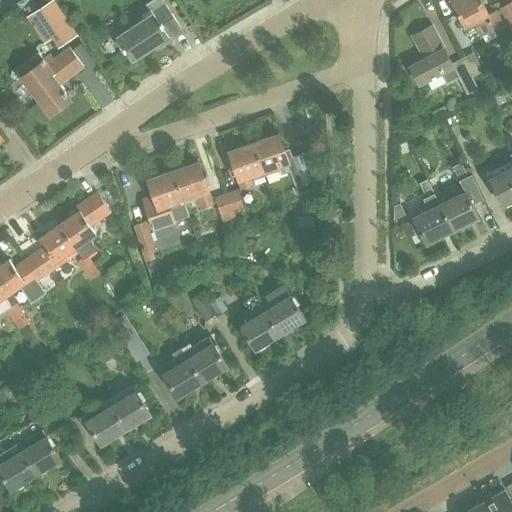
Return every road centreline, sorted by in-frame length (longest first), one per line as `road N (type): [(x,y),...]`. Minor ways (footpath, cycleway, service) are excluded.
road 1 (residential): [(69,511),(345,340),(363,313)]
road 2 (tertiary): [(211,511),(511,323)]
road 3 (residential): [(118,131),(151,140),(362,65)]
road 4 (residential): [(363,313),(362,65)]
road 5 (residential): [(118,131),(328,0)]
road 6 (residential): [(363,313),(511,240)]
road 7 (residential): [(0,212),(118,131)]
road 8 (residential): [(511,449),(406,511)]
